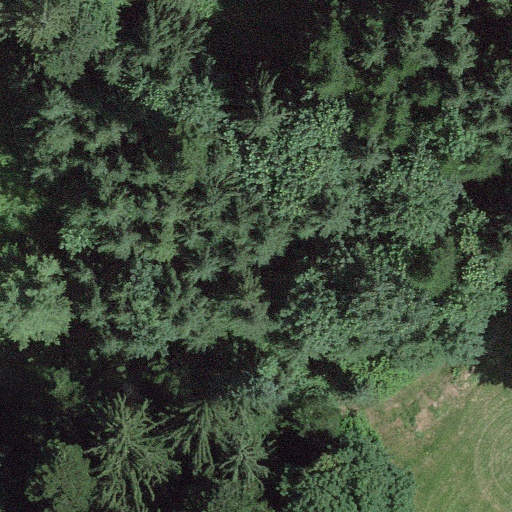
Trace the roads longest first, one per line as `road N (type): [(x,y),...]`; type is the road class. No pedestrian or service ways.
road 1 (track): [(511,151),(246,256),(168,257),(42,206),(0,168)]
road 2 (track): [(168,257),(400,450)]
